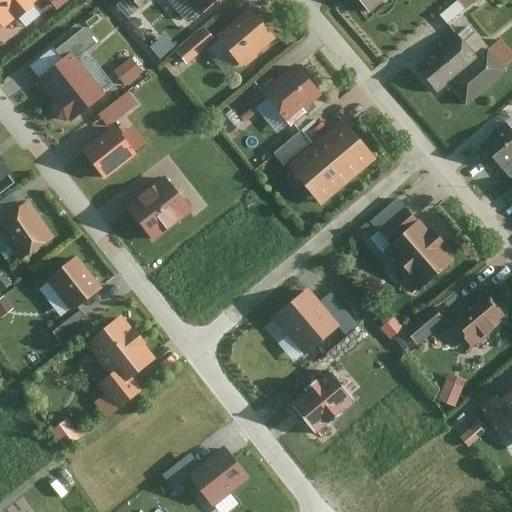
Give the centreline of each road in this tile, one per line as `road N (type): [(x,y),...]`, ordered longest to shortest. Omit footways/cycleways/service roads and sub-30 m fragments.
road 1 (residential): [(0,108),(191,344)]
road 2 (residential): [(191,344),(417,155)]
road 3 (residential): [(191,344),(284,471),(303,511)]
road 4 (residential): [(296,0),(417,155)]
road 5 (residential): [(417,155),(511,259)]
